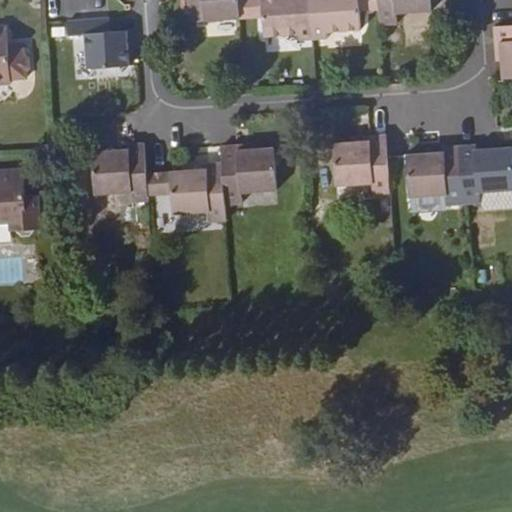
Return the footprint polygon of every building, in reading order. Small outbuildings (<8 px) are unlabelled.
[(188,0),(190,22),(240,19),(238,0),(188,0)] [(262,0),(238,0),(240,19),(240,20),(264,18),(262,0)] [(262,0),(264,18),(265,38),(299,35),(300,42),(314,41),(310,0),(262,0)] [(359,0),(310,0),(314,41),(327,40),(328,34),(361,31),(360,13),(359,0)] [(378,0),(359,0),(360,13),(379,11),(378,0)] [(378,0),(379,11),(381,26),(397,25),(397,15),(432,12),(431,0),(378,0)] [(109,19),(68,21),(69,36),(84,34),(87,69),(131,66),(127,31),(111,32),(109,19)] [(511,25),(495,27),(496,44),(501,43),(502,61),(503,79),(511,78),(511,25)] [(0,84),(12,84),(11,82),(26,81),(25,64),(10,66),(9,47),(7,28),(0,28),(0,84)] [(24,46),(9,47),(10,66),(25,64),(24,46)] [(352,141),(333,143),(337,187),(373,185),(373,195),(390,194),(388,157),(386,136),(369,137),(370,140),(352,141)] [(128,149),(92,151),(96,196),(131,193),(132,204),(149,202),(148,197),(147,174),(145,144),(128,145),(128,149)] [(476,145),(459,147),(464,205),(480,204),(479,194),(511,191),(511,148),(498,149),(476,150),(476,145)] [(238,146),(222,147),(223,162),(226,206),(242,205),(241,194),(278,191),(274,147),(257,148),(238,150),(238,146)] [(443,153),(407,156),(410,199),(446,196),(446,206),(464,205),(459,147),(443,148),(443,153)] [(174,171),(170,172),(172,195),(174,215),(209,213),(210,223),(227,222),(226,206),(223,162),(206,163),(206,169),(174,171)] [(23,170),(0,171),(0,225),(12,225),(12,232),(18,231),(23,236),(31,236),(36,230),(41,229),(38,195),(25,196),(23,170)] [(170,172),(147,174),(148,197),(172,195),(170,172)] [(446,198),(413,200),(413,210),(446,209),(446,198)]
